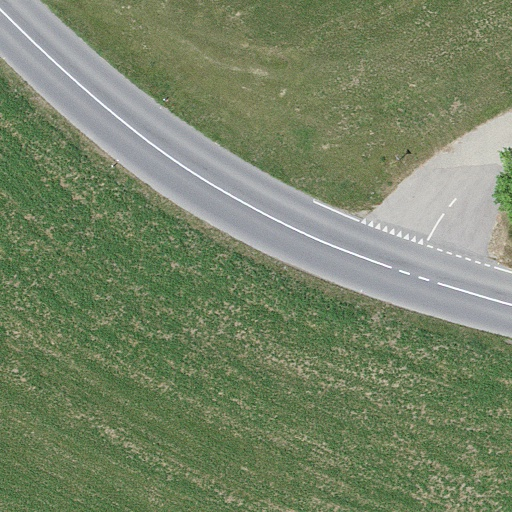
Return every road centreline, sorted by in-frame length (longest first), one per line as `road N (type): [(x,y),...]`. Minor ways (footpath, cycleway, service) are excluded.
road 1 (tertiary): [(511,299),(369,256),(241,194),(138,127),(5,0)]
road 2 (track): [(511,134),(416,270)]
